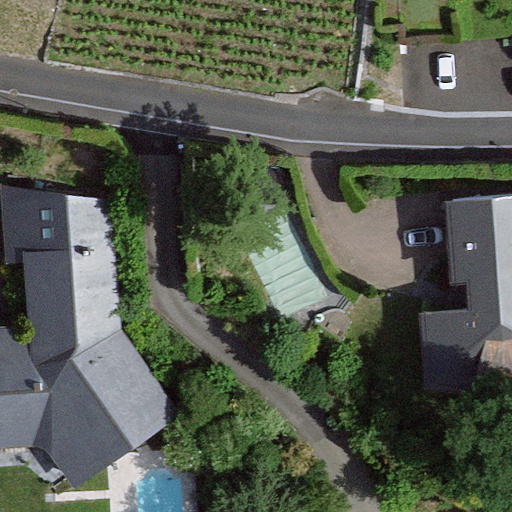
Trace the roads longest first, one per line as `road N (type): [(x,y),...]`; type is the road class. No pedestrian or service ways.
road 1 (residential): [(511,131),(350,132),(249,122),(0,76)]
road 2 (unknown): [(310,149),(360,252),(383,275),(422,293)]
